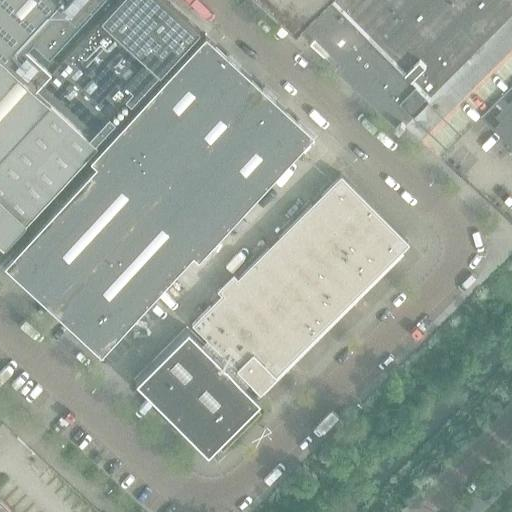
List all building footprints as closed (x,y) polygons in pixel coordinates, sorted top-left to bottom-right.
[(48,55),(98,0),(0,0),(0,56),(35,88),(50,71),(25,48),(32,40),(48,55)] [(35,88),(34,88),(48,101),(93,142),(198,28),(167,0),(115,0),(50,71),(35,88)] [(271,0),(298,25),(297,26),(299,27),(302,24),(307,19),(325,0),(271,0)] [(318,31),(344,4),(340,0),(325,0),(307,19),(308,21),(318,31)] [(365,25),(390,0),(340,0),(344,4),(318,31),(319,32),(312,39),(335,61),(368,28),(365,25)] [(396,57),(452,0),(390,0),(365,25),(368,28),(335,61),(360,84),(392,52),(396,57)] [(400,121),(511,10),(511,0),(452,0),(396,57),(392,52),(360,84),(400,121)] [(482,114),(511,83),(511,10),(400,121),(439,156),(482,114)] [(13,252),(3,264),(19,278),(18,279),(19,280),(20,279),(51,308),(83,337),(82,338),(83,339),(84,338),(100,353),(119,332),(157,291),(191,253),(197,258),(247,204),(297,149),(312,133),(296,118),(296,117),(295,118),(276,100),(261,86),(261,85),(260,85),(240,67),(226,54),(227,53),(226,53),(225,53),(204,34),(139,104),(98,148),(89,159),(95,164),(13,252)] [(0,153),(48,101),(34,88),(35,88),(0,56),(0,153)] [(511,144),(511,83),(482,114),(511,144)] [(48,101),(0,153),(0,241),(4,245),(4,244),(96,146),(96,145),(93,142),(48,101)] [(317,330),(407,241),(339,173),(249,263),(317,330)] [(317,330),(249,263),(191,321),(258,389),(317,330)] [(163,408),(215,355),(186,326),(133,378),(163,408)] [(253,404),(256,400),(258,398),(215,355),(163,408),(206,451),(214,442),(221,449),(260,411),(253,404)] [(0,511),(13,511),(0,498),(0,511)]
